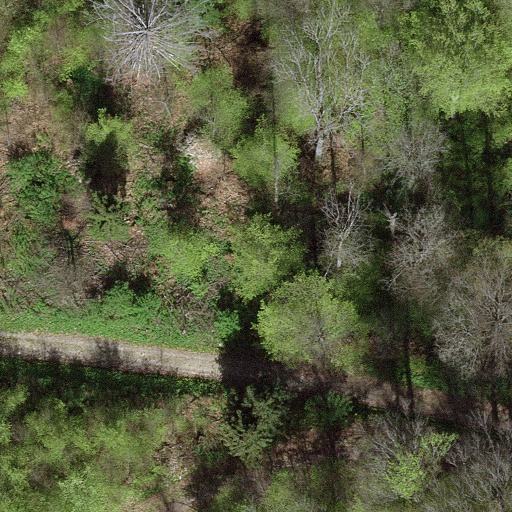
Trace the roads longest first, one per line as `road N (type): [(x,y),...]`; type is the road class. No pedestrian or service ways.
road 1 (track): [(0,332),(199,355),(511,422)]
road 2 (track): [(511,465),(414,452),(335,456),(177,511)]
